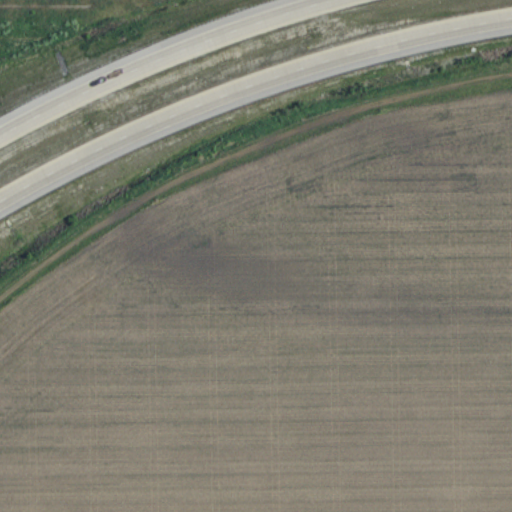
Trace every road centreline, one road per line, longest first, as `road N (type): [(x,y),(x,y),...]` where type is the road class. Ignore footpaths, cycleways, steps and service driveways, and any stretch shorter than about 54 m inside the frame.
road 1 (trunk): [(0,215),(178,122),(267,86),(374,50),(511,23)]
road 2 (trunk): [(347,0),(142,73),(0,148)]
